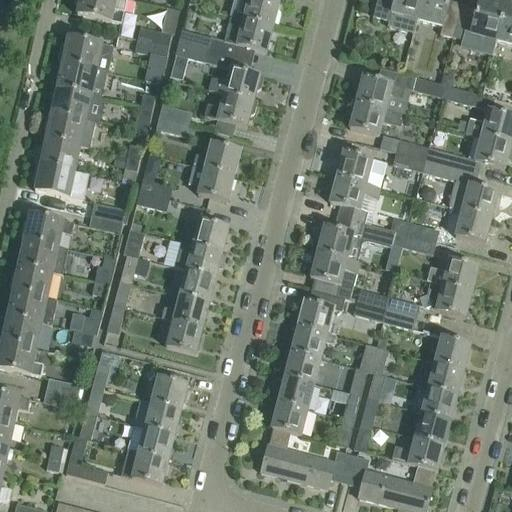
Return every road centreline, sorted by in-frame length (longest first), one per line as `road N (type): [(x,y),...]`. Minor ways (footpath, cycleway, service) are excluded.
road 1 (residential): [(237,511),(212,501),(211,477),(334,0)]
road 2 (residential): [(49,0),(0,215)]
road 3 (residential): [(468,511),(511,344)]
